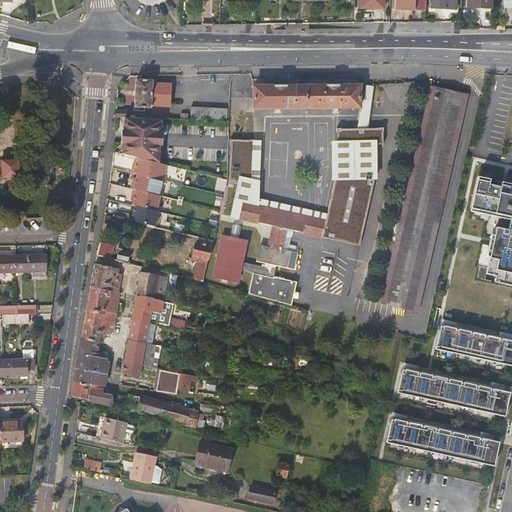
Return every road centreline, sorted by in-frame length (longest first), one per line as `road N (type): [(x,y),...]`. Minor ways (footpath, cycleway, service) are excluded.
road 1 (secondary): [(100,59),(511,59)]
road 2 (secondary): [(511,46),(102,39)]
road 3 (tertiary): [(80,237),(100,59)]
road 4 (tertiary): [(57,399),(80,237)]
road 5 (unknown): [(46,481),(194,511)]
